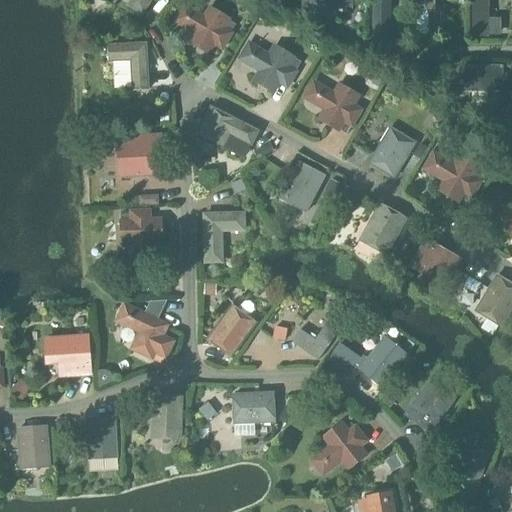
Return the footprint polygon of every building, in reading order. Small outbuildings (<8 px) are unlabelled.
[(127,8),(144,17),(154,0),(118,0),(128,5),(127,8)] [(353,11),(352,0),(307,0),(307,10),(353,11)] [(390,37),(390,0),(373,0),(372,37),(390,37)] [(435,11),(435,0),(416,0),(417,35),(429,35),(429,11),(435,11)] [(472,0),(473,38),(489,38),(489,0),(472,0)] [(209,7),(204,16),(184,4),(173,22),(193,35),(188,43),(210,57),(215,48),(223,53),(234,34),(226,29),(231,20),(209,7)] [(345,28),(345,15),(307,15),(307,27),(345,28)] [(274,46),(269,54),(249,42),(237,62),(258,74),(252,83),(274,96),(280,86),(288,91),(299,73),(291,68),(296,59),(274,46)] [(132,92),(149,91),(147,44),(107,46),(108,63),(130,62),(132,92)] [(503,92),(503,66),(464,66),(464,92),(503,92)] [(338,85),(334,92),(313,81),(303,100),(323,111),(317,121),(339,133),(344,125),(353,129),(363,111),(355,106),(360,97),(338,85)] [(203,123),(196,135),(225,150),(231,137),(251,147),(259,132),(239,122),(210,108),(203,123)] [(390,128),(368,165),(395,181),(417,144),(390,128)] [(118,180),(164,178),(163,135),(129,136),(129,151),(118,151),(118,180)] [(460,156),(455,165),(433,152),(422,171),(442,183),(437,191),(459,205),(465,196),(473,201),(484,182),(475,177),(481,168),(460,156)] [(307,215),(326,177),(299,163),(280,201),(307,215)] [(511,198),(498,190),(487,209),(508,221),(502,231),(511,236),(511,198)] [(380,204),(359,243),(387,258),(408,220),(380,204)] [(161,219),(152,220),(152,210),(129,211),(130,215),(121,216),(122,221),(120,221),(122,246),(131,246),(132,270),(154,269),(153,245),(162,245),(161,219)] [(222,233),(246,233),(245,214),(203,214),(204,265),(223,265),(222,233)] [(426,239),(409,268),(421,275),(414,286),(439,300),(462,260),(426,239)] [(511,285),(498,276),(475,313),(501,329),(511,310),(511,285)] [(171,326),(125,303),(115,323),(138,334),(130,352),(153,363),(154,360),(165,365),(177,341),(166,336),(171,326)] [(231,306),(206,340),(232,359),(257,324),(231,306)] [(292,344),(319,362),(342,326),(330,318),(315,340),(300,330),(292,344)] [(91,335),(44,338),(45,367),(59,366),(60,379),(93,377),(91,335)] [(385,338),(358,372),(382,390),(409,357),(385,338)] [(279,402),(274,402),(274,393),(232,395),(234,434),(255,433),(254,425),(276,424),(275,410),(279,410),(279,402)] [(404,417),(430,436),(454,403),(443,395),(428,415),(414,404),(404,417)] [(151,397),(151,440),(182,440),(183,398),(151,397)] [(116,416),(86,418),(89,461),(118,459),(116,416)] [(356,426),(349,431),(342,423),(322,439),(328,447),(310,462),(323,478),(341,464),(348,473),(369,457),(362,448),(369,443),(356,426)] [(17,428),(20,471),(51,468),(48,426),(17,428)] [(230,448),(254,448),(254,439),(231,438),(230,448)] [(476,495),(490,454),(459,444),(446,486),(476,495)] [(395,511),(393,495),(392,492),(366,497),(368,511),(395,511)]
